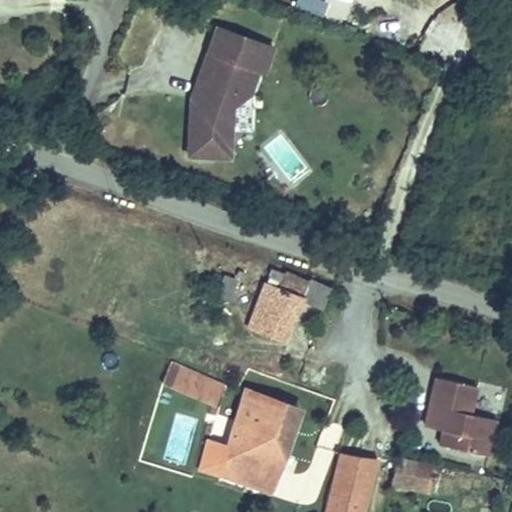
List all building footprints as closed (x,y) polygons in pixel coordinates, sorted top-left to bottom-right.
[(323,17),(328,1),(324,0),(295,0),(294,7),(323,17)] [(390,20),(373,24),(376,38),(393,35),(390,20)] [(258,39),(219,23),(209,48),(215,50),(198,92),(191,92),(186,148),(228,151),(233,100),(249,91),(259,67),(248,63),(258,39)] [(215,50),(209,48),(191,92),(198,92),(215,50)] [(320,277),(303,271),(299,283),(263,270),(244,325),(280,337),(294,299),(310,305),(320,277)] [(222,276),(216,300),(231,303),(237,280),(222,276)] [(320,277),(310,305),(318,308),(328,279),(320,277)] [(432,372),(424,417),(444,421),(440,442),(489,451),(496,413),(472,408),(477,380),(432,372)] [(251,383),(247,393),(218,464),(266,484),(299,402),(251,383)] [(340,443),(323,511),(360,511),(375,452),(340,443)] [(396,449),(392,465),(429,475),(433,459),(396,449)]
